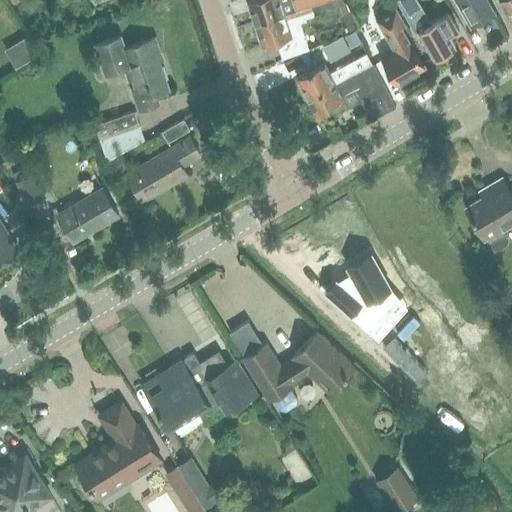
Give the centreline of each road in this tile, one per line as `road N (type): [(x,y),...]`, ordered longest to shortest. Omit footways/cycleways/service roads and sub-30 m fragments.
road 1 (secondary): [(0,367),(296,192)]
road 2 (secondary): [(296,192),(511,66)]
road 3 (residential): [(296,192),(242,83),(213,0)]
